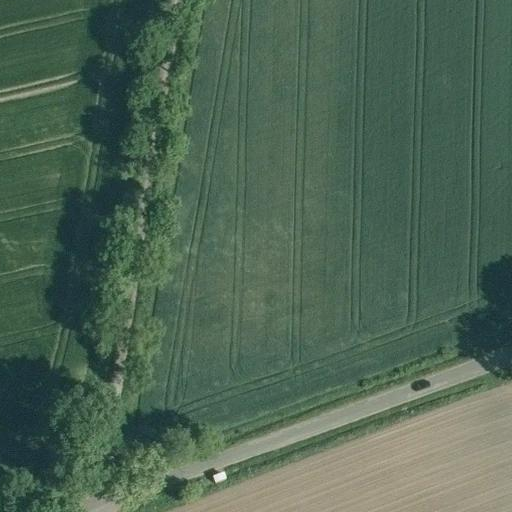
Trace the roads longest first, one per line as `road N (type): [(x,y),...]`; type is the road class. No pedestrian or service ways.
road 1 (unclassified): [(99,511),(185,0)]
road 2 (unclassified): [(99,511),(511,354)]
